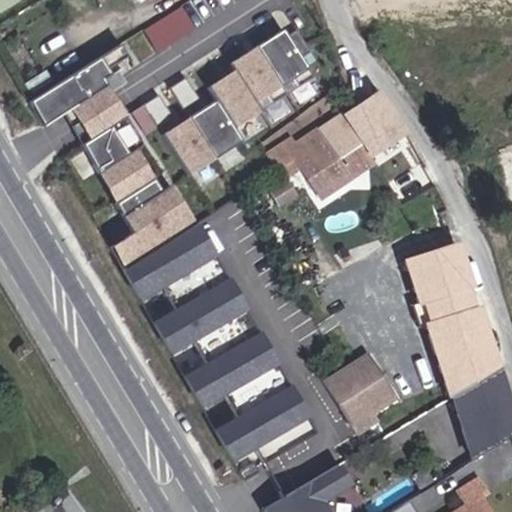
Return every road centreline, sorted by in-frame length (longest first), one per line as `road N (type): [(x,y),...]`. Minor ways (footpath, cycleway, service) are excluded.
road 1 (secondary): [(207,511),(0,165)]
road 2 (residential): [(511,340),(457,207),(346,0)]
road 3 (secondary): [(0,239),(157,511)]
